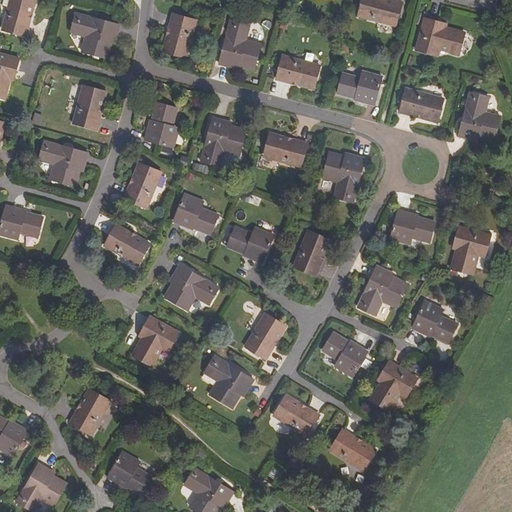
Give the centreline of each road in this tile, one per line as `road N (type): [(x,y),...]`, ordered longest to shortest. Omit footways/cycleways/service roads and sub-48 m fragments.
road 1 (residential): [(396,163),(392,138),(381,132),(136,66)]
road 2 (residential): [(316,323),(396,163)]
road 3 (residential): [(96,497),(45,417),(0,390)]
road 4 (residential): [(97,284),(51,340),(8,353),(0,365)]
road 5 (residential): [(132,82),(94,206)]
